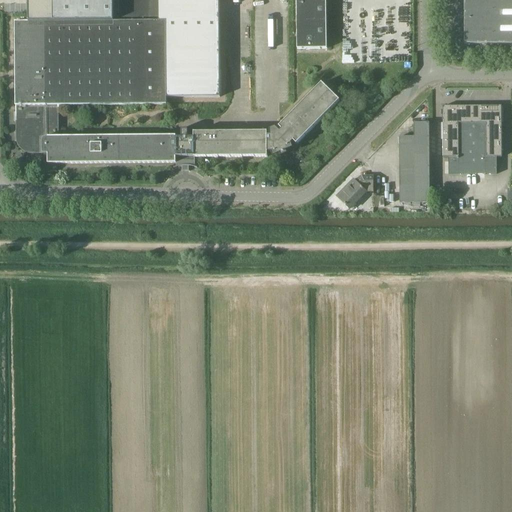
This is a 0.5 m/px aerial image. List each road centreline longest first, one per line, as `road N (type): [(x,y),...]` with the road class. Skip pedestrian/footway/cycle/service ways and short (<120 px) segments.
road 1 (unclassified): [(294,198),(0,190)]
road 2 (unclassified): [(294,198),(430,77)]
